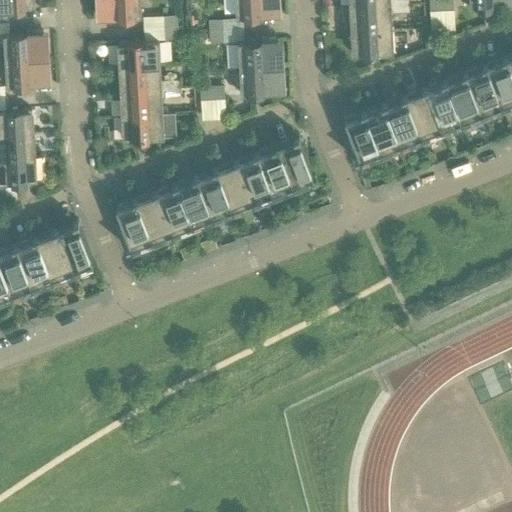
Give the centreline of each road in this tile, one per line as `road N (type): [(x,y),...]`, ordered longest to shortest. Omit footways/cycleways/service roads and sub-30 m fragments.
road 1 (residential): [(131,308),(79,169),(69,0)]
road 2 (unclassified): [(131,308),(361,219)]
road 3 (unclassified): [(361,219),(311,99),(303,0)]
road 4 (unclassified): [(361,219),(511,160)]
road 5 (unclassified): [(0,359),(131,308)]
